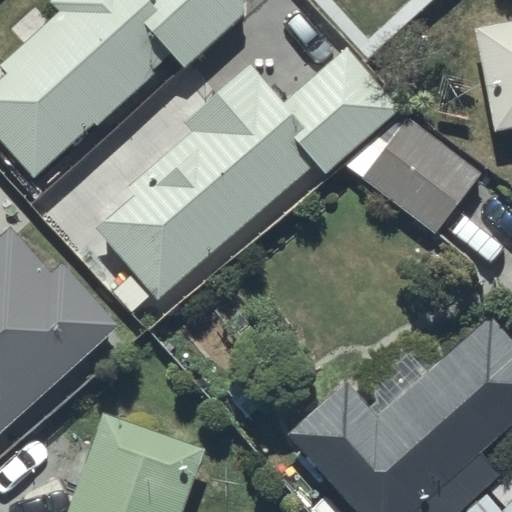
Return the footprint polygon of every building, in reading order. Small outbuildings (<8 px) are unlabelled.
[(259,9),(250,0),(62,0),(53,9),(60,16),(1,72),(7,79),(0,85),(0,145),(39,186),(172,60),(187,77),(259,9)] [(493,140),(511,136),(511,28),(474,36),(493,140)] [(404,116),(348,51),(283,107),(253,72),(185,131),(191,138),(126,194),(134,204),(97,236),(158,308),(317,171),(327,182),(404,116)] [(439,240),(485,178),(408,120),(362,183),(439,240)] [(4,241),(0,236),(0,444),(121,333),(62,269),(55,276),(14,231),(4,241)] [(429,511),(511,438),(511,332),(498,317),(381,422),(349,386),(285,443),(347,511),(429,511)] [(190,511),(210,459),(103,420),(70,511),(190,511)] [(511,511),(511,480),(510,478),(471,511),(511,511)]
